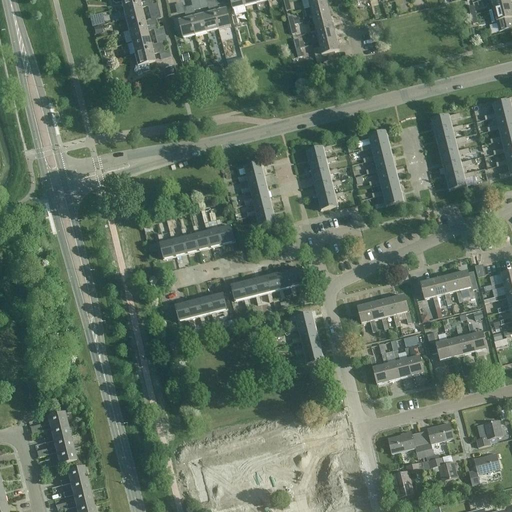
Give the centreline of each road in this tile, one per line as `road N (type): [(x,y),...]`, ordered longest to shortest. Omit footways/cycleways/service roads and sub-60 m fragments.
road 1 (unclassified): [(360,428),(331,287),(511,207)]
road 2 (secondary): [(137,511),(55,184)]
road 3 (residential): [(511,70),(280,127)]
road 4 (residential): [(55,184),(280,127)]
road 5 (secondary): [(55,184),(9,0)]
road 6 (residential): [(511,389),(360,428)]
